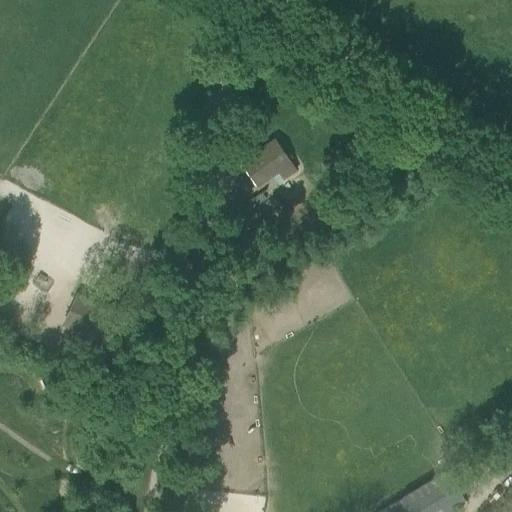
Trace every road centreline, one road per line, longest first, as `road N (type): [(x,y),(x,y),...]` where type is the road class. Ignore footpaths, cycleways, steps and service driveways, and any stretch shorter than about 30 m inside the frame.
road 1 (track): [(149,511),(163,401),(197,322),(439,144)]
road 2 (unclassified): [(511,195),(246,0)]
